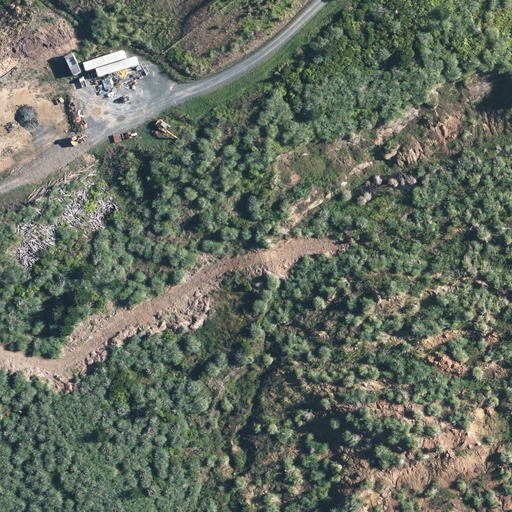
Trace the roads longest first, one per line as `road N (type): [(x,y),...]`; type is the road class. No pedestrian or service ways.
road 1 (unclassified): [(326,0),(262,55),(169,102)]
road 2 (track): [(0,185),(169,102)]
